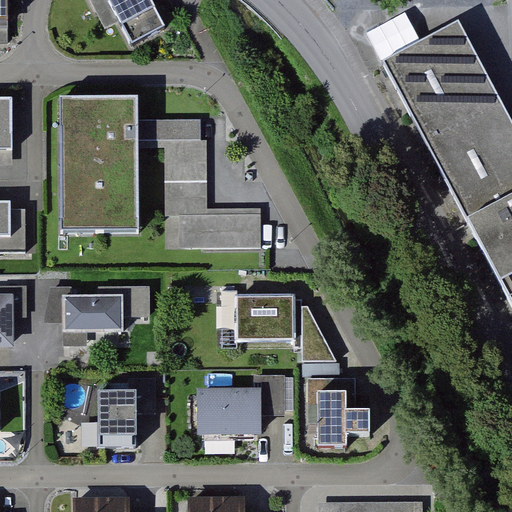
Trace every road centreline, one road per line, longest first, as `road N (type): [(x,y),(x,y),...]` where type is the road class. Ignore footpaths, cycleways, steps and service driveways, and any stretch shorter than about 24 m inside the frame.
road 1 (residential): [(223,83),(435,474)]
road 2 (residential): [(0,481),(435,474)]
road 3 (residential): [(311,33),(511,401)]
road 4 (residential): [(223,83),(196,72),(0,71)]
